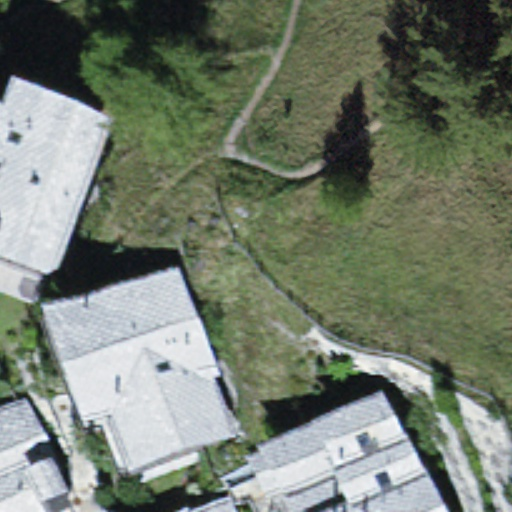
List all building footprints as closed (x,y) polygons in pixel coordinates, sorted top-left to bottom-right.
[(0,104),(0,275),(46,291),(100,130),(5,95),(0,104)] [(174,271),(37,324),(81,438),(101,433),(116,490),(239,435),(219,385),(174,271)] [(252,459),(281,511),(439,511),(374,392),(252,459)] [(27,393),(0,408),(0,511),(91,511),(94,511),(27,393)] [(229,511),(224,501),(196,511),(229,511)]
